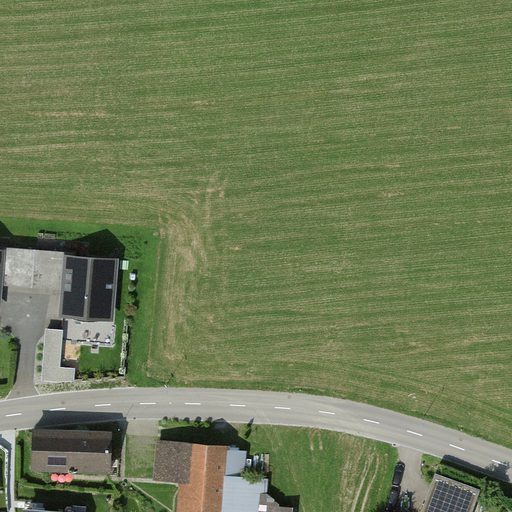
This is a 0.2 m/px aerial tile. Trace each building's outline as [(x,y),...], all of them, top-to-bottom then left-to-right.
[(0,284),(31,286),(33,256),(0,253),(0,284)] [(33,256),(31,286),(64,288),(62,313),(111,316),(115,261),(33,256)] [(46,375),(64,376),(66,330),(48,330),(46,375)] [(32,470),(110,473),(112,438),(33,436),(32,470)] [(241,511),(246,454),(162,448),(160,479),(182,480),(180,511),(241,511)] [(469,511),(476,494),(436,480),(424,511),(469,511)]
